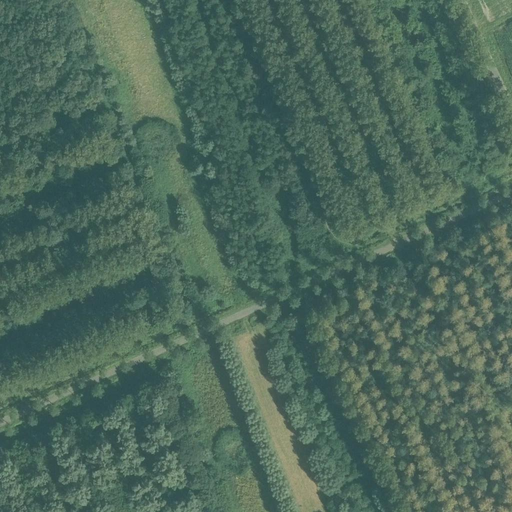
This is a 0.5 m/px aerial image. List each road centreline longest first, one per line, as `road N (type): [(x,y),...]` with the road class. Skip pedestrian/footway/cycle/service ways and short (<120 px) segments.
road 1 (unclassified): [(511,194),(0,424)]
road 2 (unclassified): [(511,114),(462,0)]
